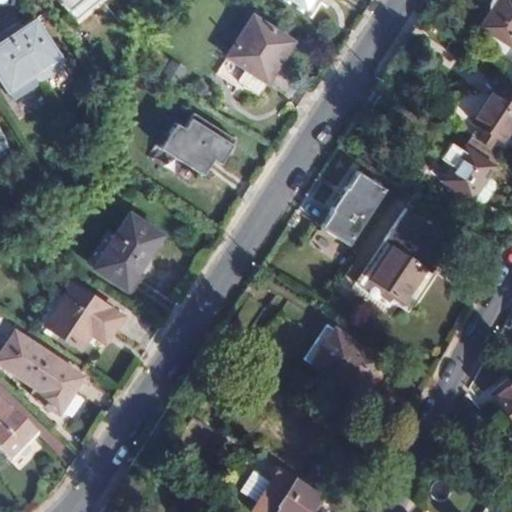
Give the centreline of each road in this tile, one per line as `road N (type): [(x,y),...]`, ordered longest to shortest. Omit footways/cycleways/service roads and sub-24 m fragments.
road 1 (residential): [(65,511),(401,0)]
road 2 (residential): [(511,268),(422,423),(389,511)]
